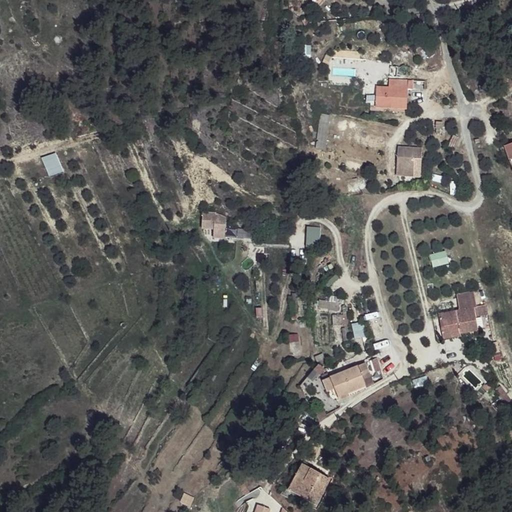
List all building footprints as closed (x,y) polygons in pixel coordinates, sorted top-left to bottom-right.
[(420,78),(402,77),(401,86),(410,86),(420,88),(420,78)] [(401,86),(381,85),(380,98),(394,100),(393,105),(410,105),(410,86),(401,86)] [(314,150),(336,154),(338,145),(326,143),(331,115),(320,113),(314,150)] [(416,148),(399,147),(398,168),(415,168),(416,160),(416,148)] [(48,177),(63,173),(57,153),(42,158),(48,177)] [(219,217),(207,215),(205,227),(218,229),(219,217)] [(427,256),(431,269),(448,264),(444,251),(427,256)] [(438,314),(444,340),(462,336),(461,334),(479,329),(473,305),(438,314)] [(351,326),(356,339),(366,336),(361,322),(351,326)] [(373,392),(342,391),(341,402),(341,409),(373,411),(373,407),(373,392)] [(324,511),(335,491),(309,477),(295,504),(307,511),(324,511)]
